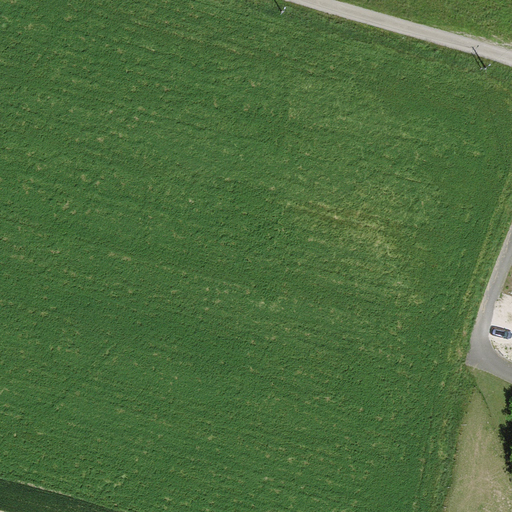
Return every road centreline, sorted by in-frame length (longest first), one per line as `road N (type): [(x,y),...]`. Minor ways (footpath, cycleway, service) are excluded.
road 1 (unclassified): [(305,0),(511,59)]
road 2 (track): [(436,511),(465,369),(476,354)]
road 3 (unclassified): [(511,372),(476,354),(511,247)]
